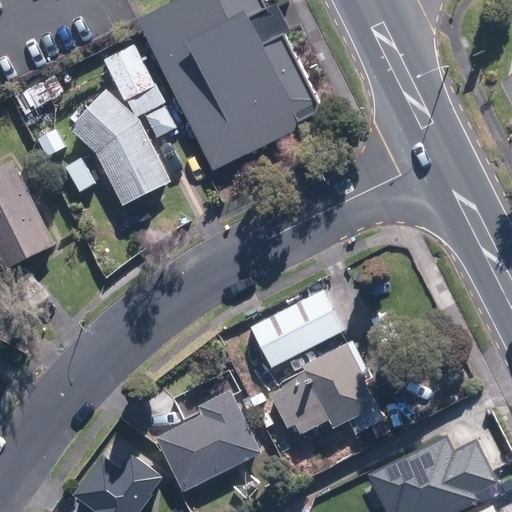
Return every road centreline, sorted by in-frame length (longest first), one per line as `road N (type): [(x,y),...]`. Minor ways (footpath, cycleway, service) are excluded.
road 1 (residential): [(0,491),(103,354),(197,276),(438,154)]
road 2 (secondary): [(360,0),(438,154)]
road 3 (secondary): [(438,154),(511,300)]
